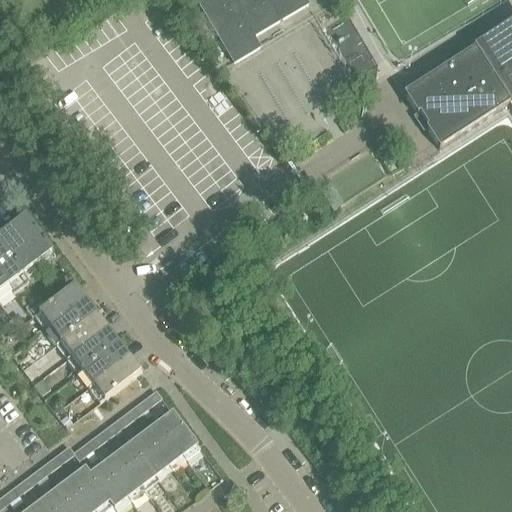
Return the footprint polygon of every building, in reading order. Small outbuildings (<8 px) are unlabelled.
[(193,0),(214,34),(233,66),(259,50),(252,40),(307,7),(302,0),(193,0)] [(473,52),(402,97),(438,152),(509,107),(511,112),(511,25),(472,51),(473,52)] [(312,183),(303,189),(308,198),(309,199),(318,194),(312,183)] [(329,187),(319,193),(332,214),(342,208),(342,207),(329,187)] [(22,218),(6,230),(35,268),(51,256),(22,218)] [(6,230),(0,234),(0,249),(21,278),(35,268),(6,230)] [(0,249),(0,279),(7,289),(11,294),(13,297),(27,286),(25,283),(21,278),(0,249)] [(37,317),(49,332),(87,304),(75,288),(46,310),(37,317)] [(31,321),(37,317),(46,310),(39,302),(25,313),(31,321)] [(49,332),(60,346),(97,318),(87,304),(49,332)] [(60,346),(71,361),(108,332),(97,318),(60,346)] [(17,331),(24,326),(18,319),(11,323),(17,331)] [(0,331),(0,338),(3,343),(16,334),(10,325),(0,331)] [(71,361),(66,364),(77,379),(82,375),(120,347),(108,332),(71,361)] [(82,375),(93,390),(131,361),(120,347),(82,375)] [(141,375),(131,361),(93,390),(104,404),(141,375)] [(42,382),(33,389),(41,400),(50,393),(42,382)] [(155,395),(140,406),(146,414),(160,403),(155,395)] [(140,406),(126,416),(132,424),(146,414),(140,406)] [(126,416),(112,427),(118,435),(132,424),(126,416)] [(170,416),(156,427),(184,465),(199,454),(170,416)] [(112,427),(99,437),(105,445),(118,435),(112,427)] [(156,427),(142,437),(170,476),(184,465),(156,427)] [(99,437),(85,447),(91,455),(105,445),(99,437)] [(142,437),(128,448),(157,486),(170,476),(142,437)] [(85,447),(72,457),(74,458),(73,459),(78,465),(85,460),(91,455),(85,447)] [(128,448),(115,458),(144,496),(157,486),(128,448)] [(67,450),(53,461),(59,469),(73,459),(74,458),(72,457),(67,450)] [(115,458),(101,468),(130,506),(144,496),(115,458)] [(53,461),(39,472),(45,480),(59,469),(53,461)] [(111,511),(122,511),(130,506),(101,468),(88,478),(112,509),(110,510),(111,511)] [(39,472),(25,482),(31,490),(45,480),(39,472)] [(83,472),(69,483),(91,511),(108,511),(110,510),(112,509),(88,478),(83,472)] [(25,482),(12,492),(18,500),(31,490),(25,482)] [(91,511),(69,483),(55,493),(68,511),(91,511)] [(12,492),(0,501),(0,505),(4,511),(18,500),(12,492)] [(68,511),(55,493),(41,504),(47,511),(68,511)]
